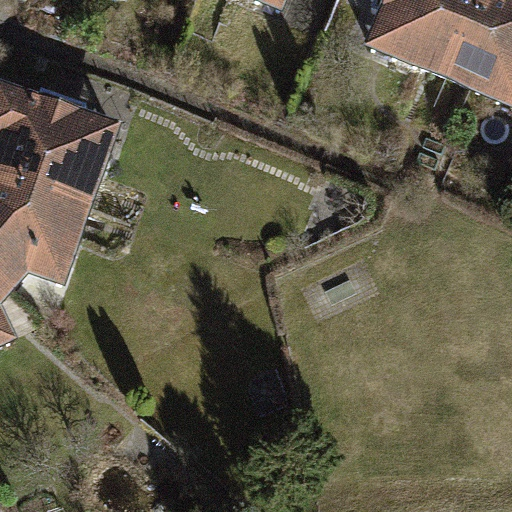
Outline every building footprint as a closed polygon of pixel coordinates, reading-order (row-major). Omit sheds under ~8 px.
[(448,72),(477,0),(386,0),(370,40),(448,72)] [(511,97),(511,0),(477,0),(448,72),(511,97)] [(0,162),(93,195),(121,117),(0,74),(0,162)] [(0,267),(15,280),(31,261),(65,273),(93,195),(0,162),(0,267)] [(0,296),(15,280),(0,267),(0,338),(12,333),(0,307),(0,296)]
